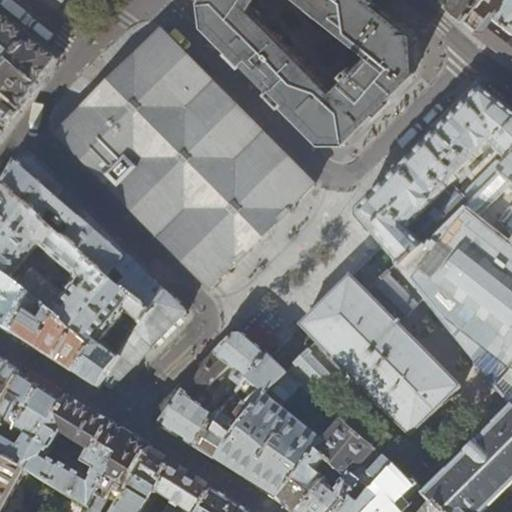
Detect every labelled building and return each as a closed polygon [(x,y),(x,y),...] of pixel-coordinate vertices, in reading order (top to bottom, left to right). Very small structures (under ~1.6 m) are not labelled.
[(221,43),(259,81),(294,117),(319,142),(345,142),(366,121),(393,94),(414,73),(414,58),(413,33),(412,32),(371,0),(200,0),(203,25),(221,43)] [(438,0),(444,5),(462,22),(481,0),(438,0)] [(511,0),(480,36),(511,58),(511,0)] [(21,33),(6,21),(0,28),(0,95),(18,112),(57,62),(31,41),(21,33)] [(206,284),(211,289),(236,264),(237,266),(266,236),(289,213),(289,212),(314,187),(311,184),(271,144),(263,135),(215,87),(213,85),(167,39),(163,35),(162,33),(136,58),(135,58),(111,81),(82,109),(83,111),(59,136),(61,138),(108,185),(127,205),(158,235),(206,284)] [(417,154),(359,212),(359,216),(359,219),(383,248),(389,255),(390,254),(399,266),(403,271),(511,162),(511,111),(496,99),(484,89),(483,89),(426,146),(417,154)] [(0,124),(6,129),(18,112),(0,95),(0,124)] [(13,171),(3,188),(149,312),(164,291),(134,261),(79,206),(33,159),(26,160),(18,161),(13,171)] [(427,299),(496,387),(511,366),(511,162),(403,271),(427,299)] [(33,297),(94,349),(75,375),(87,382),(98,389),(111,370),(118,358),(149,312),(3,188),(1,188),(0,190),(0,270),(33,296),(33,297)] [(349,375),(412,437),(461,388),(400,325),(427,299),(403,271),(399,266),(389,275),(388,273),(381,279),(375,285),(376,287),(369,294),(352,278),(351,277),(338,290),(327,301),(314,314),(301,327),(318,344),(309,352),(308,351),(301,359),(294,365),(295,367),(288,373),(288,375),(309,392),(321,403),(349,375)] [(0,327),(10,334),(33,297),(33,296),(0,270),(0,327)] [(175,303),(164,291),(149,312),(118,358),(111,370),(122,379),(170,330),(186,314),(175,303)] [(33,297),(10,334),(36,350),(38,351),(75,375),(94,349),(33,297)] [(197,372),(154,413),(158,427),(170,434),(196,449),(222,413),(240,389),(269,356),(243,335),(236,334),(197,372)] [(205,454),(218,461),(240,429),(288,375),(288,373),(270,358),(269,356),(240,389),(250,398),(233,421),(222,413),(196,449),(205,454)] [(0,511),(5,511),(29,471),(25,469),(0,456),(0,417),(23,374),(10,366),(0,359),(0,511)] [(511,366),(496,387),(511,407),(511,366)] [(122,379),(111,370),(98,389),(102,391),(107,392),(111,389),(122,379)] [(63,400),(23,374),(0,417),(0,456),(25,469),(66,402),(63,400)] [(246,480),(277,501),(316,456),(338,472),(348,481),(351,477),(362,485),(375,495),(382,487),(371,477),(387,461),(342,422),(328,439),(323,444),(282,409),(298,392),(305,397),(309,392),(288,375),(240,429),(218,461),(246,480)] [(115,511),(152,448),(110,423),(104,419),(69,398),(66,402),(25,469),(29,471),(92,508),(89,511),(115,511)] [(441,511),(511,511),(511,407),(424,495),(432,503),(441,511)] [(200,511),(214,490),(182,470),(152,451),(153,449),(152,448),(115,511),(200,511)] [(285,507),(291,511),(301,511),(338,472),(316,456),(277,501),(285,507)] [(424,511),(432,503),(424,495),(387,461),(371,477),(382,487),(375,495),(382,501),(372,511),(424,511)] [(337,511),(362,485),(351,477),(348,481),(338,472),(301,511),(337,511)] [(337,511),(372,511),(382,501),(375,495),(362,485),(337,511)] [(247,511),(218,493),(214,490),(200,511),(247,511)] [(441,511),(432,503),(424,511),(441,511)]
